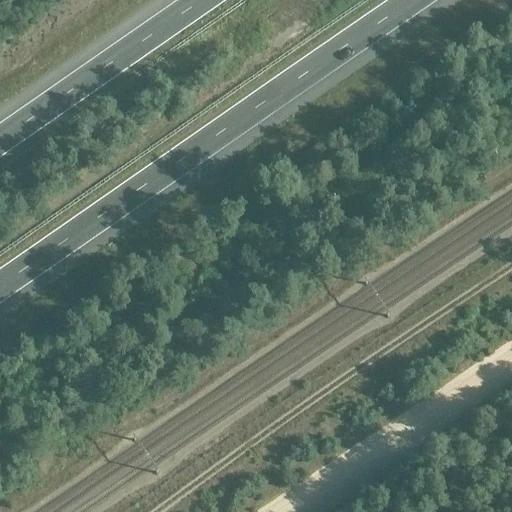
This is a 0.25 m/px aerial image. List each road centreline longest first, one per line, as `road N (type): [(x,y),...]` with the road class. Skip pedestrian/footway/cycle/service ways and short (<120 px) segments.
road 1 (motorway): [(0,290),(418,0)]
road 2 (track): [(160,511),(511,265)]
road 3 (motorway): [(204,0),(0,140)]
